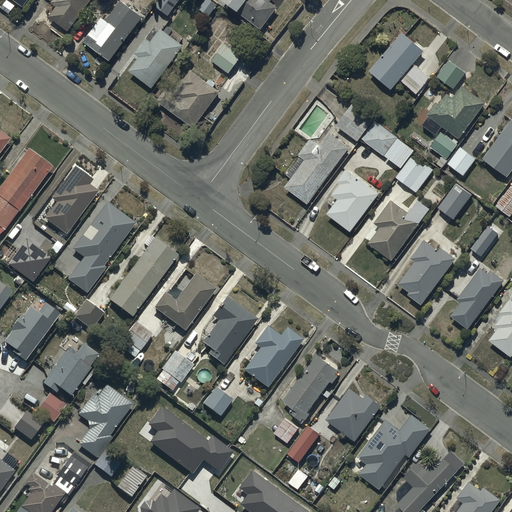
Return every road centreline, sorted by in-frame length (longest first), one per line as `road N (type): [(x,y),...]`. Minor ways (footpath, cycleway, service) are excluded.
road 1 (unclassified): [(197,198),(366,332),(418,351),(511,431)]
road 2 (unclassified): [(353,0),(197,198)]
road 3 (unclassified): [(0,51),(197,198)]
